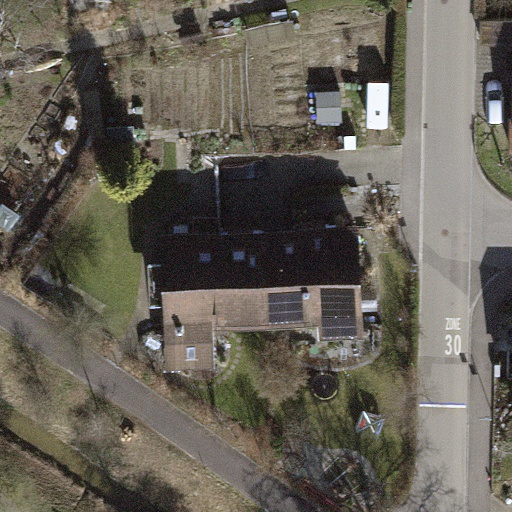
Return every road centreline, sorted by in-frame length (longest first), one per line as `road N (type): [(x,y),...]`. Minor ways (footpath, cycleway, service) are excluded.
road 1 (residential): [(447,234),(442,511)]
road 2 (residential): [(452,0),(447,234)]
